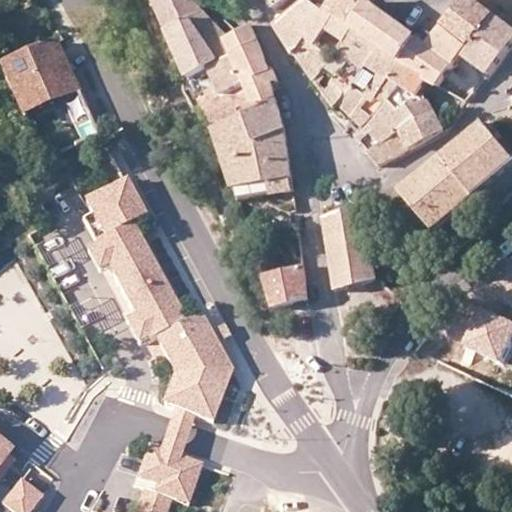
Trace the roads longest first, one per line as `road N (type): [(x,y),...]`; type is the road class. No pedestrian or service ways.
road 1 (tertiary): [(67,0),(153,146),(237,315),(333,464)]
road 2 (residential): [(353,423),(404,334),(511,219)]
road 3 (residential): [(310,203),(390,178),(490,104),(511,73)]
road 4 (residential): [(310,203),(333,354),(353,423)]
road 5 (residential): [(253,0),(287,69),(310,203)]
